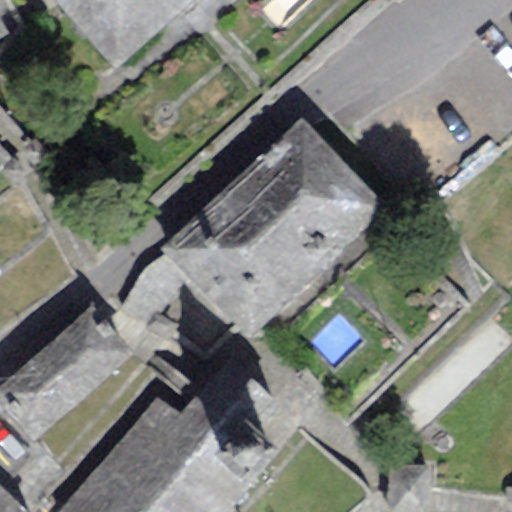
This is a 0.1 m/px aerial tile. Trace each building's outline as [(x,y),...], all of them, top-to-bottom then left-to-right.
[(53,0),(114,70),(194,0),(53,0)] [(0,39),(8,34),(0,19),(0,39)] [(301,120),(159,250),(248,338),(366,231),(375,198),(301,120)] [(0,143),(0,173),(15,159),(0,143)] [(91,307),(0,385),(0,402),(31,441),(132,355),(91,307)] [(156,397),(58,511),(225,511),(254,478),(300,424),(225,361),(179,416),(156,397)] [(0,511),(28,511),(0,486),(0,511)]
